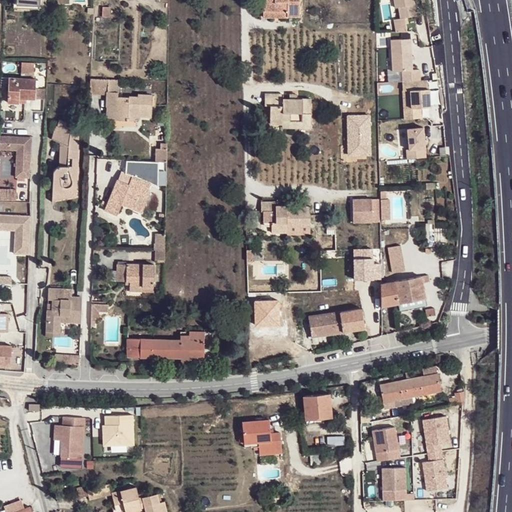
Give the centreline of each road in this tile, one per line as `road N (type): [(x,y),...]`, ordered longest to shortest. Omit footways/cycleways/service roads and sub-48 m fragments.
road 1 (residential): [(448,0),(469,238),(454,341)]
road 2 (secondary): [(352,364),(142,387),(13,382)]
road 3 (motorway): [(491,0),(511,148)]
road 4 (residential): [(359,511),(352,364)]
road 5 (residential): [(13,382),(48,511)]
